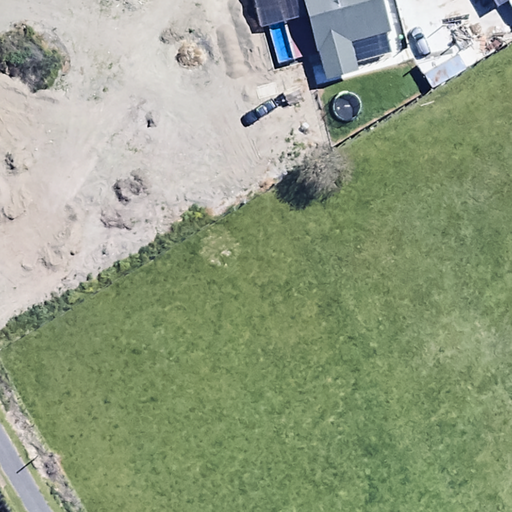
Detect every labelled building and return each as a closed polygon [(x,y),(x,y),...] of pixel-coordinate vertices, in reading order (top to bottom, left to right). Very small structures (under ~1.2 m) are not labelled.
[(344,41),(383,32),(376,0),(295,0),(316,81),(352,72),(344,41)] [(390,0),(397,25),(411,22),(413,30),(446,22),(439,0),(390,0)] [(463,0),(444,0),(447,14),(465,11),(463,0)] [(373,77),(387,99),(445,63),(431,41),(373,77)] [(255,108),(261,144),(326,133),(320,96),(255,108)]
